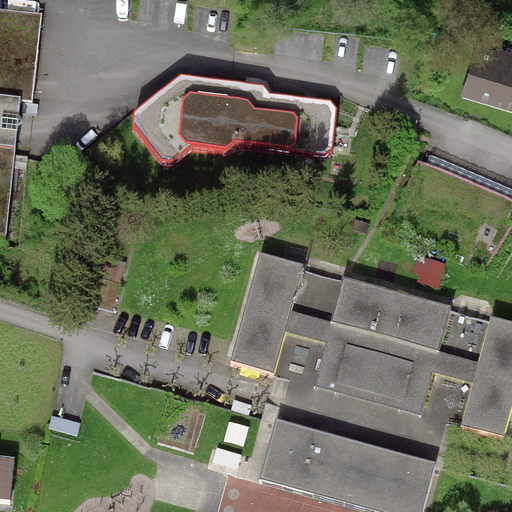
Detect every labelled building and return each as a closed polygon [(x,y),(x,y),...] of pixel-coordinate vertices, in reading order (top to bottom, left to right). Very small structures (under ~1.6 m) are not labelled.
[(40,20),(0,15),(0,241),(4,242),(19,106),(30,107),(40,20)] [(511,110),(511,55),(501,52),(500,55),(477,48),(462,96),(511,110)] [(331,155),(335,115),(329,107),(268,101),(262,93),(179,84),(131,122),(130,134),(159,169),(171,170),(190,155),(225,159),(233,152),(323,161),(331,155)] [(389,230),(484,270),(511,226),(511,206),(416,165),(389,230)] [(123,267),(97,260),(83,308),(111,315),(118,288),(112,286),(115,273),(121,274),(123,267)] [(460,431),(502,443),(511,404),(511,330),(489,325),(489,326),(448,314),(300,274),(301,273),(259,261),(230,368),(271,380),(283,336),(324,348),(315,379),(422,408),(431,377),(472,388),(460,431)] [(421,278),(420,280),(435,285),(439,270),(418,264),(414,276),(421,278)] [(260,487),(260,486),(354,511),(421,511),(433,469),(276,426),(277,425),(274,425),(257,486),(260,487)] [(0,463),(0,506),(8,507),(12,464),(0,463)]
